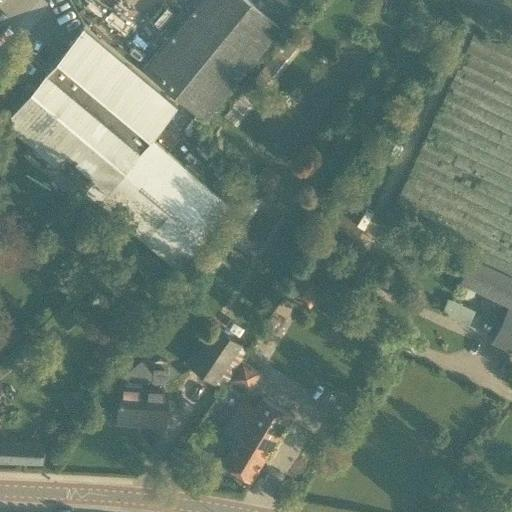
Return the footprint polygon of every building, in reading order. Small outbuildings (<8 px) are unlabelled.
[(280,25),(248,0),(197,0),(142,68),(205,119),(280,25)] [(56,58),(4,121),(19,134),(96,200),(151,137),(176,106),(83,27),(56,58)] [(511,307),(511,50),(473,32),(387,218),(472,257),(460,282),(459,281),(453,293),(469,301),(475,289),(508,306),(511,307)] [(290,33),(223,115),(237,127),(304,44),(290,33)] [(151,137),(96,200),(177,267),(230,205),(214,192),(151,137)] [(287,219),(262,201),(280,176),(265,165),(216,235),(184,282),(199,293),(229,247),(255,265),(287,219)] [(58,234),(90,266),(107,249),(75,216),(58,234)] [(310,305),(323,285),(302,272),(289,292),(310,305)] [(449,297),(442,310),(464,322),(472,309),(449,297)] [(511,307),(508,306),(501,322),(492,340),(511,349),(511,307)] [(242,345),(216,327),(189,366),(215,384),(216,383),(223,388),(247,350),(241,346),(242,345)] [(249,393),(261,372),(243,361),(230,382),(235,385),(237,382),(245,386),(243,390),(249,393)] [(163,420),(165,400),(166,382),(148,381),(148,392),(120,390),(119,401),(117,421),(136,422),(136,418),(163,420)] [(262,397),(221,464),(250,481),(290,414),(262,397)] [(43,445),(0,442),(0,460),(42,463),(43,445)]
